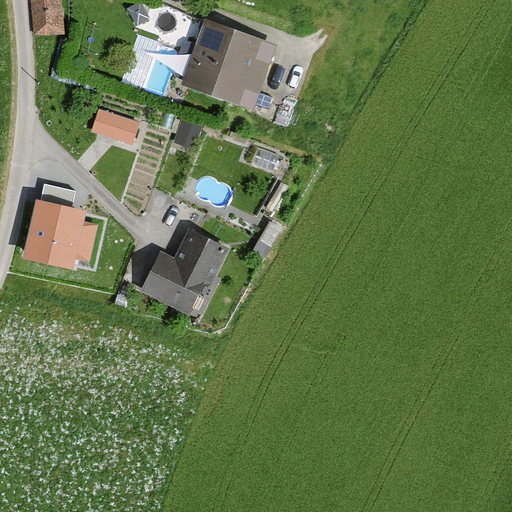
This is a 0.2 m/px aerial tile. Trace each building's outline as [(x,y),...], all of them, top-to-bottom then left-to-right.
[(30,0),(33,36),(64,33),(61,0),(30,0)] [(252,110),(276,47),(204,21),(181,83),(252,110)] [(141,122),(99,110),(92,131),(134,144),(141,122)] [(73,269),(87,213),(36,201),(23,257),(73,269)] [(216,275),(230,247),(191,227),(175,259),(160,252),(141,290),(199,320),(221,278),(216,275)]
